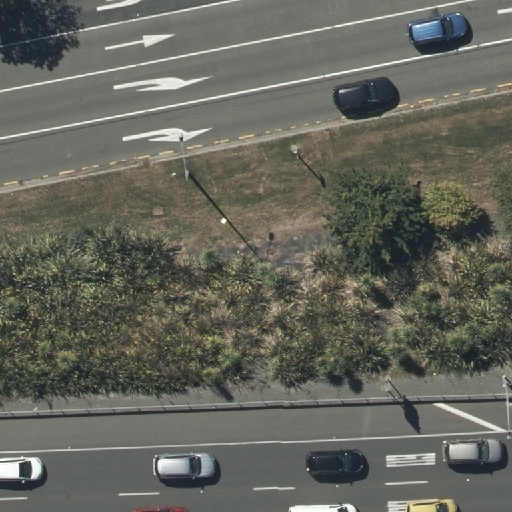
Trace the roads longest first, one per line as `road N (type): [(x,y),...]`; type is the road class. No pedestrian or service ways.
road 1 (motorway): [(0,498),(511,477)]
road 2 (motorway): [(0,86),(443,0)]
